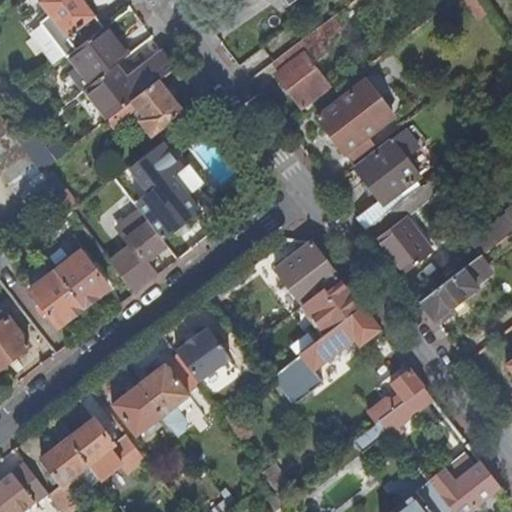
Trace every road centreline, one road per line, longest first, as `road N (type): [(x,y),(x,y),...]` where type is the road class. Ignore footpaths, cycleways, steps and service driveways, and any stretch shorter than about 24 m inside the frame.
road 1 (residential): [(302,187),(0,427)]
road 2 (residential): [(511,458),(302,187)]
road 3 (residential): [(302,187),(157,0)]
